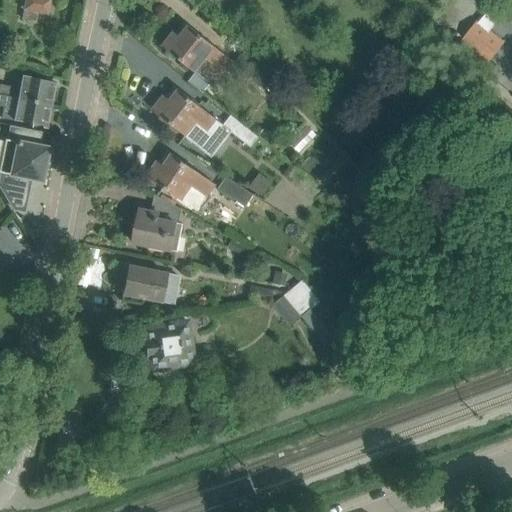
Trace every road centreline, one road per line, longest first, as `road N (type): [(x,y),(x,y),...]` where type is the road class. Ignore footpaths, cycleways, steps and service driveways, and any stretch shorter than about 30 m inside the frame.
road 1 (tertiary): [(0,494),(16,454),(104,0)]
road 2 (unclassified): [(0,496),(31,506),(409,370)]
road 3 (tertiary): [(382,511),(511,463)]
